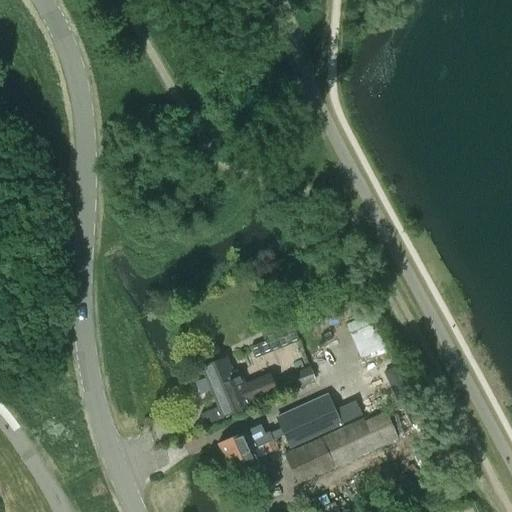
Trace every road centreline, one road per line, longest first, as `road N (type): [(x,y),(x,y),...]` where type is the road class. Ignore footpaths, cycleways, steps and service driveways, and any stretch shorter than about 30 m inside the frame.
road 1 (tertiary): [(135,511),(87,381),(83,116),(74,71),(41,0)]
road 2 (unknown): [(510,511),(356,231),(339,205),(313,192)]
road 3 (unknown): [(348,168),(313,192),(232,171),(212,157),(120,0)]
